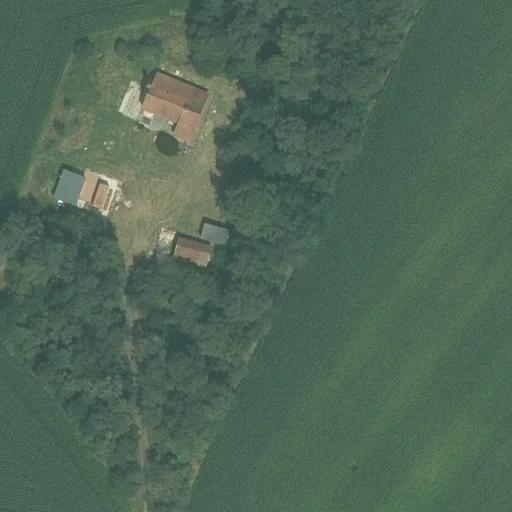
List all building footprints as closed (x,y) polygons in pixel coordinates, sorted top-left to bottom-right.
[(196,92),(159,75),(145,106),(182,122),(196,92)] [(177,133),(194,141),(213,99),(196,92),(182,122),(177,133)] [(92,181),(71,171),(59,197),(80,207),(92,181)] [(240,234),(214,225),(209,240),(236,248),(240,234)] [(218,249),(183,239),(177,262),(212,272),(218,249)]
